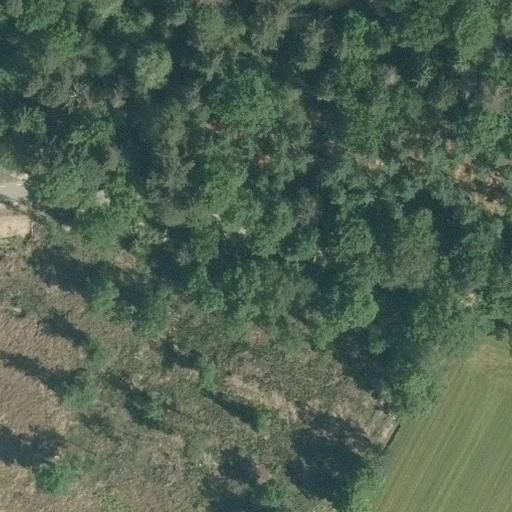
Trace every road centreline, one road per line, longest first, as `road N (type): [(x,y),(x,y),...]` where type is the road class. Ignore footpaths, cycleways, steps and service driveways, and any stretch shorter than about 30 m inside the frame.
road 1 (track): [(511,306),(230,226)]
road 2 (unclassified): [(230,226),(87,193),(0,196)]
